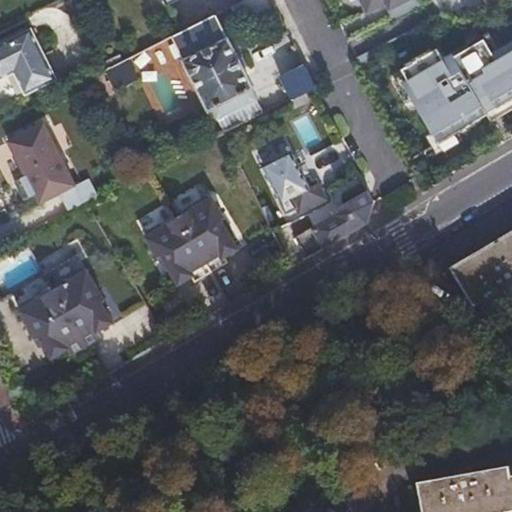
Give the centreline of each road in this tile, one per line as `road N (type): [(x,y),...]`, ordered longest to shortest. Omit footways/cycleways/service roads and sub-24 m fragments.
road 1 (tertiary): [(8,461),(511,169)]
road 2 (residential): [(300,0),(385,167)]
